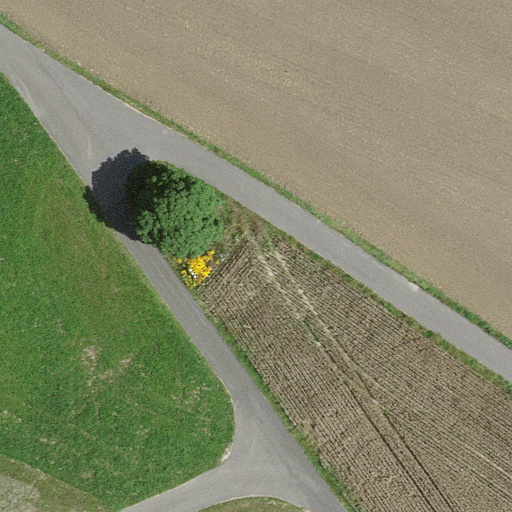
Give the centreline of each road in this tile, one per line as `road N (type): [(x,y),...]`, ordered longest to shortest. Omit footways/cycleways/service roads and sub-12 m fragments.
road 1 (unclassified): [(63,115),(121,125),(159,142),(293,223),(511,375)]
road 2 (unclassified): [(63,115),(290,454)]
road 3 (residential): [(153,511),(290,454)]
